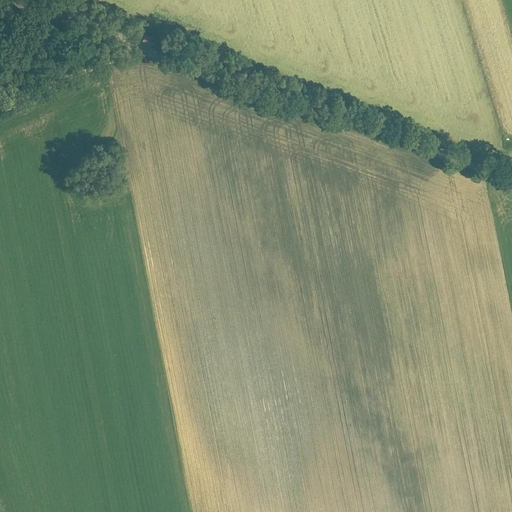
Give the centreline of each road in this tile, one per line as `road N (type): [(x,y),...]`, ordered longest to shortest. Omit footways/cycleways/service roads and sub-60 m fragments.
road 1 (residential): [(511,181),(71,17)]
road 2 (track): [(142,48),(0,108)]
